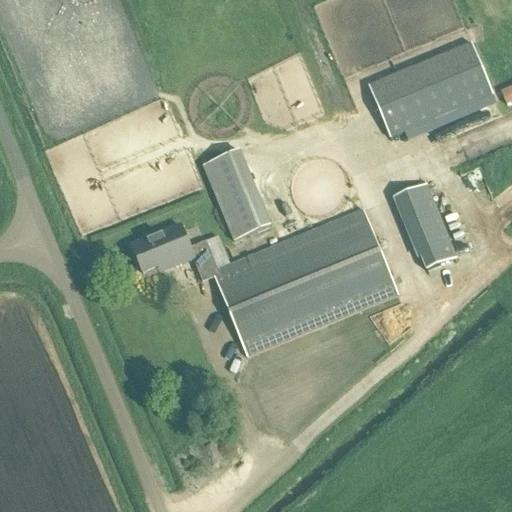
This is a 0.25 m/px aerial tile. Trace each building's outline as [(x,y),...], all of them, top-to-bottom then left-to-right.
[(369,89),(390,143),(494,101),(470,46),(369,89)] [(204,172),(235,248),(271,233),(240,158),(204,172)] [(291,221),(308,213),(296,186),(278,194),(291,221)] [(427,188),(396,201),(426,275),(458,263),(427,188)] [(398,300),(364,216),(220,276),(208,248),(190,256),(180,232),(132,251),(143,279),(172,267),(174,272),(194,264),(203,287),(215,282),(248,361),(398,300)] [(219,240),(208,245),(219,272),(230,267),(219,240)]
